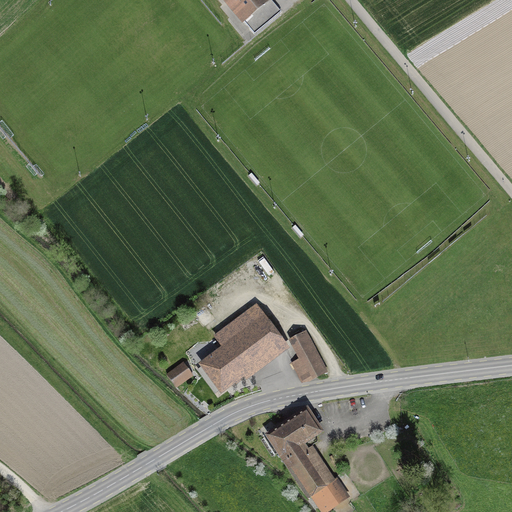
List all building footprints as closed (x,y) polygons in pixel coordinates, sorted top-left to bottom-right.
[(267,0),(224,0),(242,21),(267,0)] [(278,349),(287,343),(268,317),(259,323),(251,312),(224,331),(234,343),(192,373),(211,398),(277,349),(278,350),(278,349)] [(304,334),(295,339),(305,356),(292,363),(302,383),(324,371),(304,334)] [(183,363),(166,376),(175,388),(192,375),(183,363)] [(323,511),(345,497),(333,481),(327,485),(301,444),(303,442),(308,448),(317,442),(313,435),(319,431),(306,410),(267,435),(308,498),(311,496),(321,511),(323,511)]
